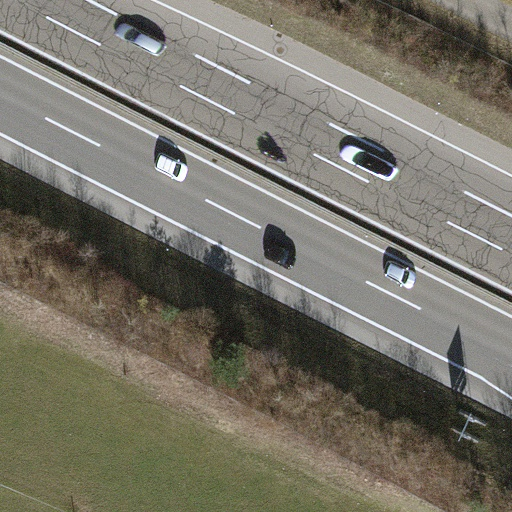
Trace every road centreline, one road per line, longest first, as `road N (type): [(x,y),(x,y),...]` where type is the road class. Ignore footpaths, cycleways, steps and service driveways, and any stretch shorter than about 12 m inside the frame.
road 1 (motorway): [(0,93),(511,351)]
road 2 (motorway): [(511,238),(43,0)]
